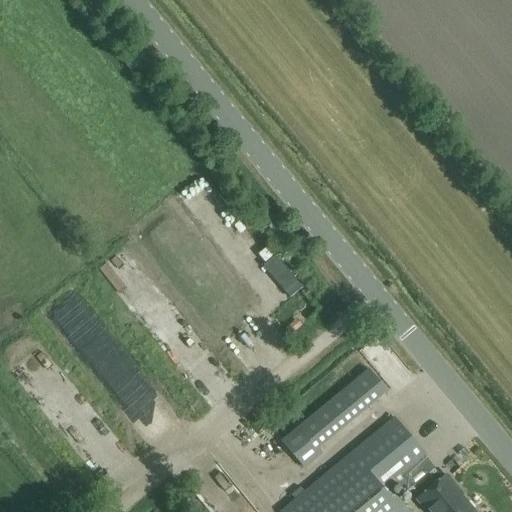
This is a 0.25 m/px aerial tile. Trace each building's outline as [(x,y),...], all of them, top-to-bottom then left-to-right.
[(142,243),(165,264),(186,240),(163,220),(142,243)] [(278,330),(306,309),(297,299),(270,320),(278,330)] [(151,301),(134,315),(156,340),(172,326),(151,301)] [(380,340),(359,350),(367,366),(387,356),(380,340)] [(304,468),(321,454),(317,449),(386,392),(367,368),(280,439),(304,468)] [(393,418),(280,511),(400,511),(384,493),(404,477),(420,497),(416,500),(426,511),(427,511),(428,511),(474,511),(455,489),(457,488),(446,475),(440,480),(424,461),(426,458),(393,418)]
